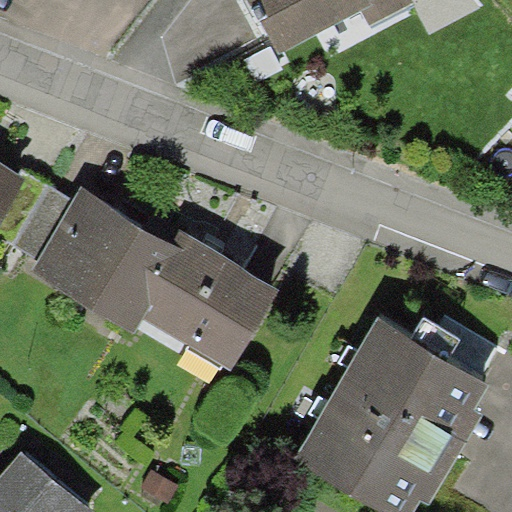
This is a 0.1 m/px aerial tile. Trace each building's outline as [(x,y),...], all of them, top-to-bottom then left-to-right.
[(243,0),(267,49),(359,5),(369,26),(416,4),(414,0),(243,0)] [(0,157),(0,249),(40,182),(0,157)] [(97,182),(45,269),(229,379),(282,292),(97,182)] [(396,309),(308,456),(401,511),(431,511),(511,378),(396,309)] [(105,511),(24,442),(0,469),(0,511),(105,511)]
